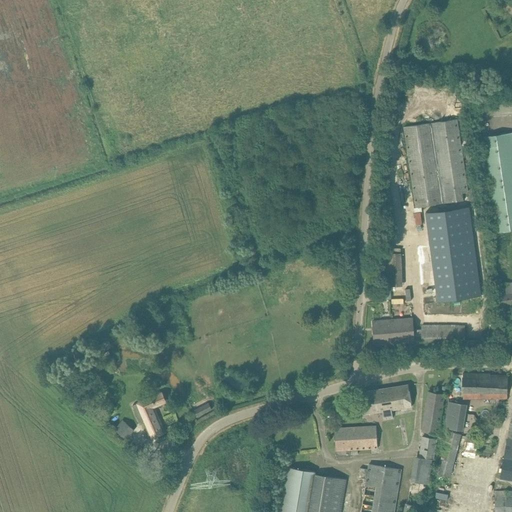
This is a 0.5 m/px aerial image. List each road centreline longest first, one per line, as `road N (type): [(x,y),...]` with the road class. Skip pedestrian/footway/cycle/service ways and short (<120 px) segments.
road 1 (unclassified): [(354,383),(369,155),(403,0)]
road 2 (unclassified): [(168,511),(195,446),(214,427),(354,383)]
road 3 (unclassified): [(354,383),(426,365),(511,361)]
road 4 (track): [(349,511),(355,487),(326,459),(311,395)]
